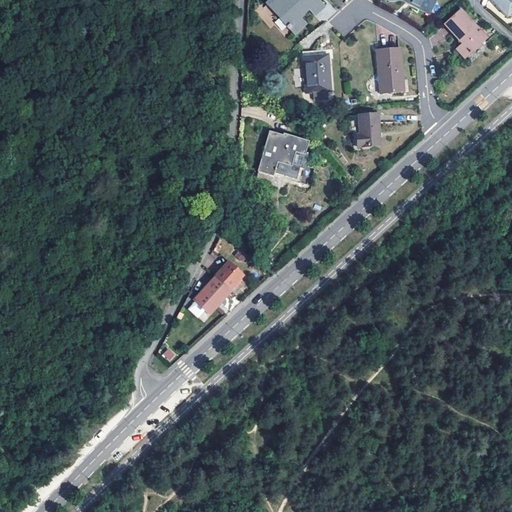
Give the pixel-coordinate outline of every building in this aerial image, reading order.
[(271,0),(268,3),(295,32),(305,23),(299,17),(308,9),(313,16),(324,6),(318,0),(271,0)] [(391,0),(395,0),(409,0),(412,2),(411,4),(430,14),(437,0),(391,0)] [(511,0),(490,0),(508,18),(511,14),(511,0)] [(461,10),(445,24),(460,41),(463,44),(456,49),(464,58),(486,39),(461,10)] [(398,49),(377,50),(380,81),(378,81),(379,93),(404,91),(402,79),(401,79),(398,49)] [(328,55),(303,57),(306,93),(313,93),(313,99),(327,98),(326,92),(331,91),(328,55)] [(360,116),(361,136),(358,136),(359,148),(382,146),(381,134),(379,115),(360,116)] [(258,171),(273,175),(277,162),(292,166),(303,170),(308,155),(306,154),(310,142),(285,135),(285,137),(270,132),(258,171)] [(277,162),(273,175),(287,180),(292,166),(277,162)] [(242,289),(236,285),(244,276),(229,262),(226,265),(215,278),(216,278),(232,292),(236,296),(242,289)] [(232,292),(216,278),(195,302),(209,314),(216,306),(218,308),(232,292)] [(216,306),(209,314),(213,317),(220,309),(218,308),(216,306)] [(170,362),(176,354),(168,347),(161,355),(170,362)]
